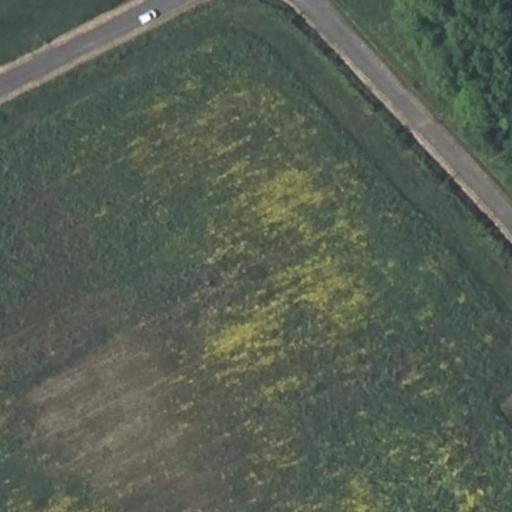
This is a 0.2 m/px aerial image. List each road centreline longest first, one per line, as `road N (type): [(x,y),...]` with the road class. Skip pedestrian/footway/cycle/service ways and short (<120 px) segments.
road 1 (unclassified): [(511,222),(309,0)]
road 2 (unclassified): [(169,0),(0,84)]
